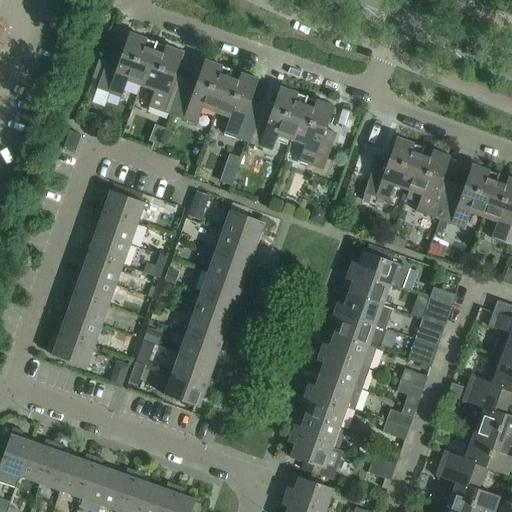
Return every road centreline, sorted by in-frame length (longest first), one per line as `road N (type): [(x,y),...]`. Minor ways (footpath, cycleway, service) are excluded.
road 1 (residential): [(6,385),(97,142),(176,171)]
road 2 (residential): [(257,511),(268,480),(6,385)]
road 3 (residential): [(372,99),(124,6)]
road 4 (residential): [(511,154),(372,99)]
